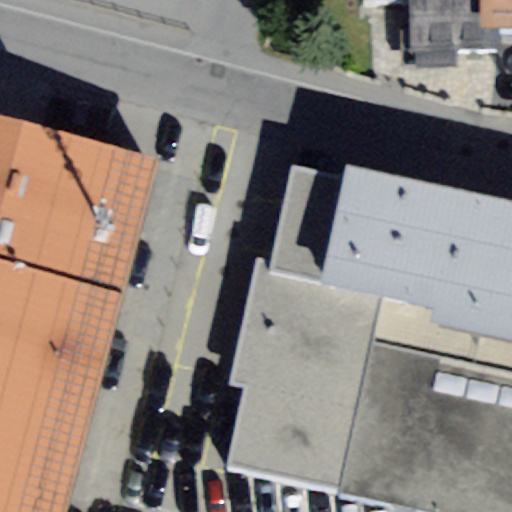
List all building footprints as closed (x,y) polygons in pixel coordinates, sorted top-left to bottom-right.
[(500,48),(500,29),(483,29),(482,0),(366,0),(366,3),(412,2),(414,67),(459,66),(459,49),(500,48)] [(511,0),(482,0),(483,29),(500,29),(511,28),(511,0)] [(0,223),(26,123),(0,116),(0,223)] [(158,157),(26,123),(0,223),(0,260),(123,292),(158,157)] [(511,200),(353,166),(350,182),(328,285),(386,297),(436,308),(433,323),(511,340),(511,200)] [(350,182),(293,170),(274,261),(271,273),(328,285),(350,182)] [(386,297),(328,285),(271,273),(274,261),(262,258),(235,384),(250,387),(233,468),(344,492),(386,297)] [(0,511),(67,511),(123,292),(0,260),(0,511)] [(433,511),(511,511),(511,340),(433,323),(436,308),(386,297),(344,492),(433,511)]
